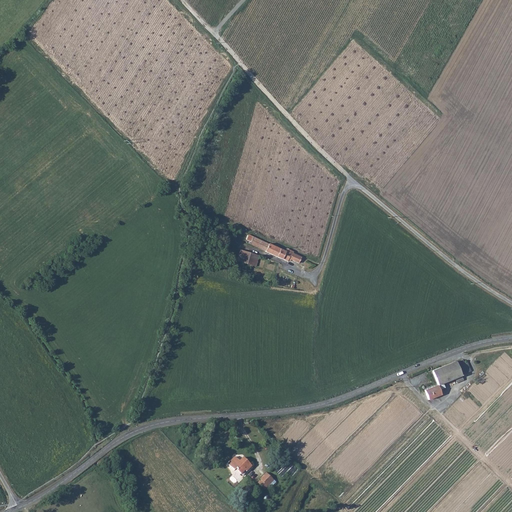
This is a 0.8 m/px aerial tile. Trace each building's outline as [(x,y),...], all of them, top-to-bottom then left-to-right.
[(246,240),(253,244),(256,237),(249,235),(246,240)] [(256,237),(253,244),(275,255),(279,248),(256,237)] [(275,255),(287,261),(288,259),(291,259),(298,263),(302,256),(293,251),(287,249),(286,251),(279,248),(275,255)] [(255,266),(258,255),(240,249),(237,260),(247,264),(246,267),(250,268),(251,265),(255,266)] [(437,388),(430,392),(434,402),(440,399),(439,393),(444,391),(442,386),(453,382),(455,386),(462,383),(460,377),(467,375),(461,362),(431,374),(437,388)] [(427,404),(434,402),(430,392),(423,394),(427,404)] [(248,472),(254,466),(245,458),(241,461),(236,456),(228,464),(235,471),(238,468),(240,470),(239,471),(242,474),(246,470),(248,472)] [(261,483),(268,489),(270,486),(268,484),(274,477),(269,472),(262,479),(263,480),(261,483)] [(274,477),(268,484),(270,486),(276,479),(274,477)]
